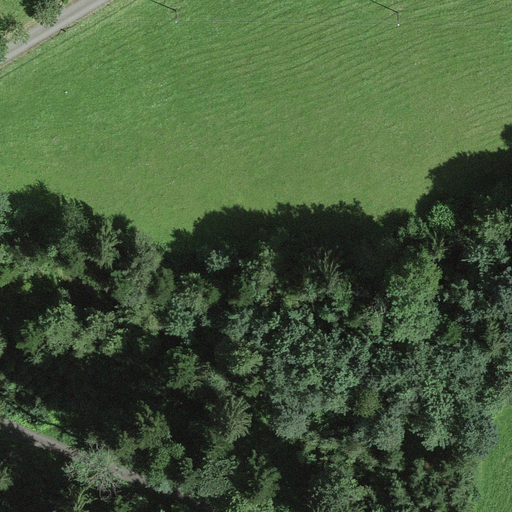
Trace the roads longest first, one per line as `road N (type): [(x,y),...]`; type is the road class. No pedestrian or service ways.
road 1 (track): [(267,511),(0,364)]
road 2 (track): [(0,67),(113,0)]
